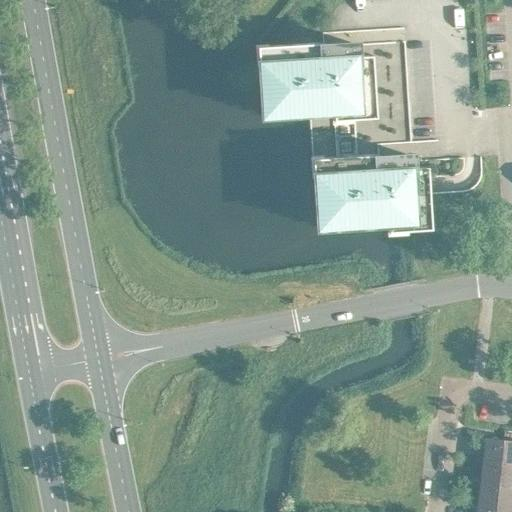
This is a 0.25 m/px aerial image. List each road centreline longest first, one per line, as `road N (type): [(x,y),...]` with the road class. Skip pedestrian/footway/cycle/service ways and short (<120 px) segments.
road 1 (secondary): [(100,359),(38,0)]
road 2 (residential): [(328,21),(455,14),(465,134),(511,132)]
road 3 (residential): [(511,285),(296,320)]
road 4 (unclassified): [(296,320),(100,359)]
road 5 (secondary): [(0,196),(32,374)]
road 6 (residential): [(437,511),(452,394),(511,397)]
road 7 (secondary): [(132,511),(100,359)]
road 8 (secondary): [(32,374),(60,511)]
